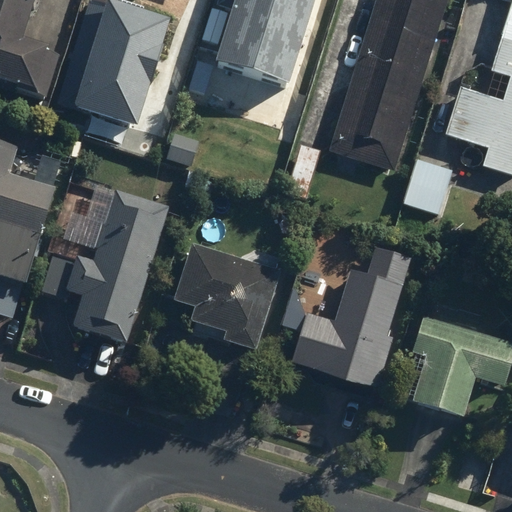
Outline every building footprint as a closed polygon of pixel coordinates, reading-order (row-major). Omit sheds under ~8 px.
[(0,0),(0,94),(42,107),(55,62),(14,50),(29,0),(0,0)] [(209,0),(184,74),(282,107),(318,0),(209,0)] [(449,0),(372,0),(322,159),(393,181),(449,0)] [(511,0),(507,0),(478,99),(455,92),(440,143),(481,155),(476,175),(511,185),(511,182),(511,0)] [(53,114),(140,143),(177,33),(90,4),(53,114)] [(197,146),(167,136),(157,166),(187,177),(197,146)] [(12,150),(0,146),(0,290),(17,296),(49,192),(4,178),(12,150)] [(320,157),(296,149),(279,197),(303,205),(320,157)] [(453,174),(412,166),(403,212),(445,219),(453,174)] [(118,358),(165,211),(113,194),(89,270),(49,257),(36,297),(63,306),(64,303),(75,306),(64,340),(118,358)] [(276,285),(185,249),(163,305),(192,317),(184,337),(245,361),(276,285)] [(299,322),(282,371),(367,400),(386,343),(381,341),(406,268),(376,258),(365,288),(342,280),(325,331),(299,322)] [(511,356),(511,348),(416,321),(404,365),(414,368),(400,415),(457,432),(469,390),(500,399),(511,356)]
